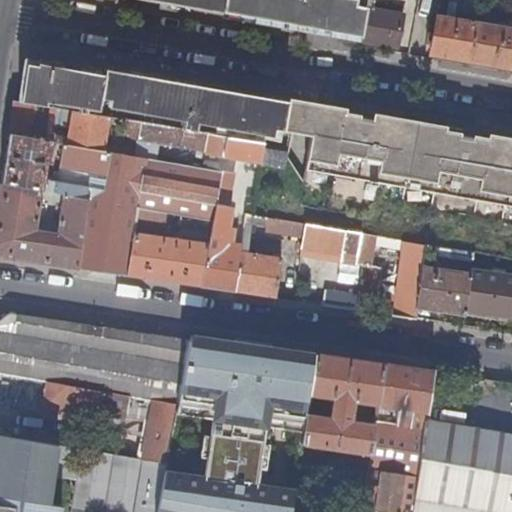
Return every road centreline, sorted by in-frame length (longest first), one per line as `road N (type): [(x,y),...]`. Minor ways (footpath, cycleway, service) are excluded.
road 1 (residential): [(0,282),(511,360)]
road 2 (residential): [(511,101),(7,8)]
